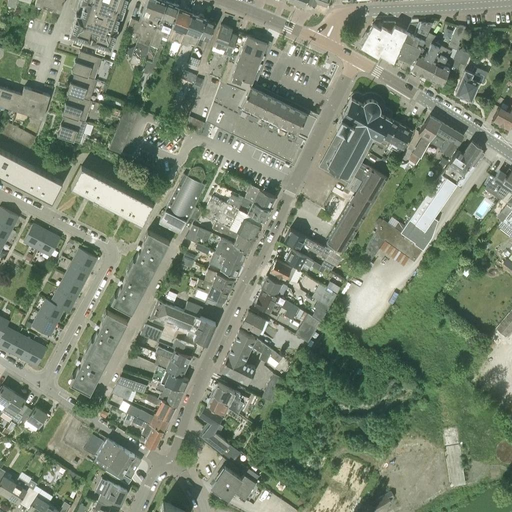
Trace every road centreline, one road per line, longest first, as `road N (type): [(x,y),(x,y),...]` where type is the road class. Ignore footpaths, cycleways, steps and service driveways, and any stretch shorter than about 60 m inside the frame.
road 1 (residential): [(178,461),(186,409),(354,59)]
road 2 (residential): [(44,386),(109,256),(0,193)]
road 3 (tertiary): [(323,43),(346,13),(511,2)]
road 4 (secondary): [(511,156),(354,59)]
road 5 (residential): [(158,465),(44,386)]
